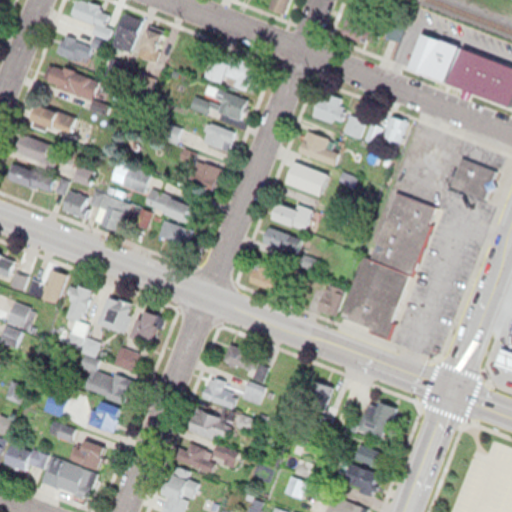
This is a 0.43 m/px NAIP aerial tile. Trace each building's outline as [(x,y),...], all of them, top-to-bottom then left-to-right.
[(71,10),(75,0),(96,0),(110,5),(106,18),(113,21),(108,35),(88,30),(92,18),(71,10)] [(273,0),(270,5),(284,13),(291,0),(273,0)] [(337,24),(344,2),(379,13),(372,35),(337,24)] [(113,37),(122,9),(142,15),(132,45),(113,37)] [(139,49),(151,21),(167,28),(157,55),(139,49)] [(56,48),(65,26),(96,39),(88,59),(56,48)] [(428,33),(417,62),(457,78),(469,48),(428,33)] [(227,51),(214,46),(204,72),(217,77),(227,51)] [(457,78),(511,98),(511,64),(469,48),(457,78)] [(247,84),(256,60),(230,50),(221,75),(247,84)] [(50,77),(57,59),(103,75),(96,96),(50,77)] [(246,94),(223,85),(218,104),(240,114),(246,94)] [(342,120),(349,102),(340,101),(343,93),(335,89),(331,98),(321,94),(315,108),(342,120)] [(73,126),(79,112),(40,98),(35,112),(73,126)] [(360,134),(368,116),(351,109),(343,126),(360,134)] [(401,141),(409,119),(392,113),(384,134),(401,141)] [(237,123),(213,115),(205,135),(230,145),(237,123)] [(377,138),(383,121),(373,117),(366,134),(377,138)] [(337,157),(345,138),(310,124),(302,144),(337,157)] [(47,155),(53,140),(23,127),(17,144),(47,155)] [(59,166),(65,148),(56,145),(53,151),(23,140),(19,151),(59,166)] [(55,187),(61,169),(14,154),(8,172),(55,187)] [(188,173),(197,154),(220,162),(213,183),(188,173)] [(288,174),(296,154),(328,167),(320,187),(288,174)] [(465,156),(502,170),(490,199),(454,184),(465,156)] [(99,170),(83,164),(77,180),(93,186),(99,170)] [(147,194),(155,173),(134,165),(126,186),(147,194)] [(81,209),(90,190),(70,183),(63,202),(81,209)] [(120,223),(130,193),(100,185),(94,197),(103,202),(97,216),(120,223)] [(400,190),(443,207),(418,273),(374,257),(400,190)] [(169,209),(176,192),(204,200),(197,221),(169,209)] [(307,226),(316,205),(300,198),(298,202),(279,195),(272,212),(307,226)] [(155,231),(162,210),(144,201),(136,225),(155,231)] [(160,236),(167,214),(194,224),(187,248),(160,236)] [(264,234),(270,218),(306,233),(299,248),(264,234)] [(0,247),(0,270),(10,274),(17,253),(0,247)] [(254,277),(261,254),(283,261),(275,284),(254,277)] [(344,315),(368,254),(374,257),(418,273),(394,335),(344,315)] [(43,292),(54,264),(69,270),(58,298),(43,292)] [(25,287),(30,276),(20,272),(15,284),(25,287)] [(73,275),(69,289),(75,291),(65,320),(84,327),(100,285),(73,275)] [(323,300),(331,278),(345,283),(337,306),(323,300)] [(110,288),(101,318),(126,326),(135,296),(110,288)] [(36,307),(18,301),(12,322),(29,327),(36,307)] [(131,331),(143,301),(166,310),(154,340),(131,331)] [(26,331),(9,325),(3,342),(20,348),(26,331)] [(226,357),(234,336),(272,351),(265,371),(226,357)] [(119,362),(138,369),(144,353),(124,346),(119,362)] [(507,346),(511,347),(511,368),(500,364),(507,346)] [(88,382),(130,397),(138,374),(96,359),(88,382)] [(203,394),(212,365),(226,369),(223,383),(230,385),(228,394),(234,396),(232,402),(203,394)] [(306,404),(317,371),(341,379),(330,412),(306,404)] [(263,403),(269,386),(252,380),(246,397),(263,403)] [(27,387),(14,384),(11,398),(25,401),(27,387)] [(89,415),(95,400),(100,402),(104,392),(128,401),(119,425),(89,415)] [(369,394),(360,424),(395,435),(404,404),(369,394)] [(190,422),(198,400),(237,414),(232,428),(220,424),(217,432),(190,422)] [(0,431),(0,462),(11,436),(0,431)] [(77,450),(83,434),(111,443),(105,460),(77,450)] [(181,455),(186,435),(211,442),(208,453),(216,456),(214,464),(181,455)] [(11,458),(16,438),(33,443),(27,463),(11,458)] [(359,454),(388,463),(393,446),(364,438),(359,454)] [(237,467),(244,453),(223,443),(216,458),(237,467)] [(32,470),(34,464),(47,469),(52,453),(36,448),(34,457),(13,450),(9,463),(32,470)] [(348,476),(353,457),(386,466),(381,484),(348,476)] [(69,480),(77,458),(99,466),(92,488),(69,480)] [(167,486),(174,462),(194,468),(191,478),(201,479),(196,495),(167,486)] [(324,511),(332,494),(340,497),(343,490),(370,501),(365,511),(324,511)]
